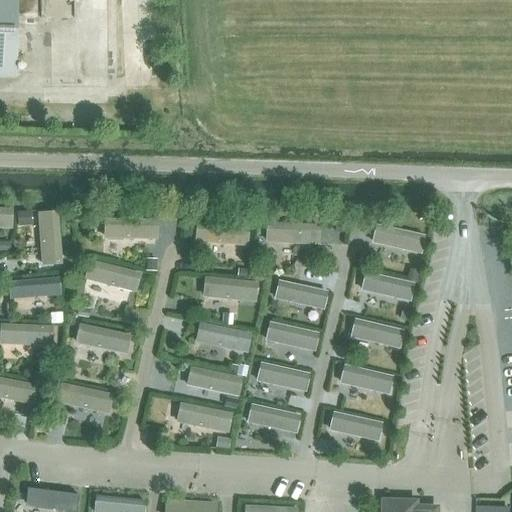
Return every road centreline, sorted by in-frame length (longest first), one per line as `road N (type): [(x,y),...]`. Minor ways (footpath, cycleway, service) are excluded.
road 1 (unclassified): [(0,160),(511,177)]
road 2 (track): [(0,95),(29,95),(32,0)]
